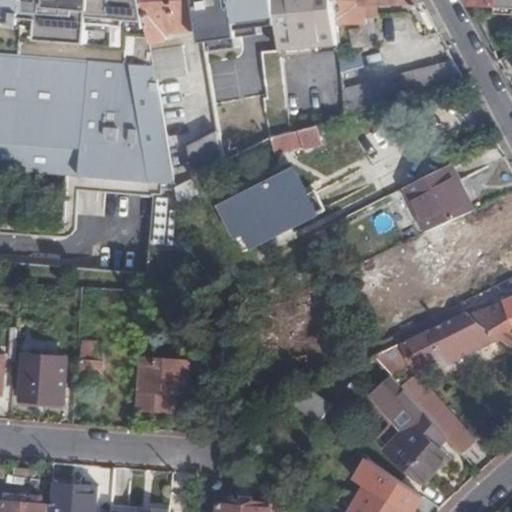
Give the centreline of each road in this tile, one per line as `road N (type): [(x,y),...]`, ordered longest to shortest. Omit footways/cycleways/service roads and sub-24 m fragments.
road 1 (residential): [(0,439),(178,453)]
road 2 (residential): [(448,0),(511,123)]
